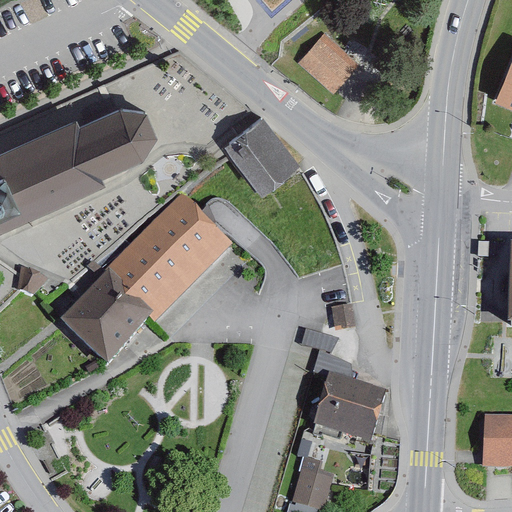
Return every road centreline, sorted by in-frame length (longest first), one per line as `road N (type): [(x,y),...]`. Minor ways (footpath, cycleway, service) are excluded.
road 1 (residential): [(150,0),(360,168),(440,199)]
road 2 (primary): [(440,199),(423,511)]
road 3 (primary): [(468,0),(449,78),(440,199)]
